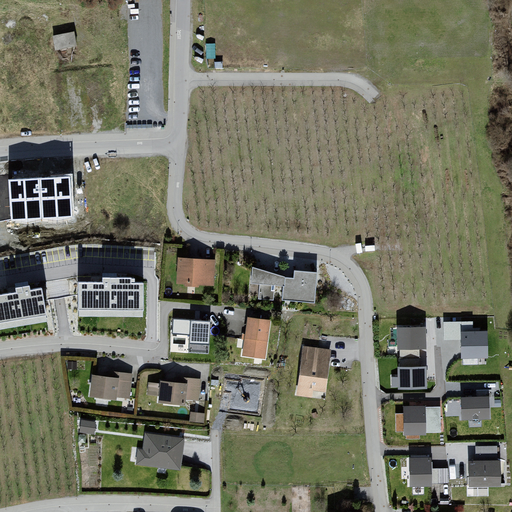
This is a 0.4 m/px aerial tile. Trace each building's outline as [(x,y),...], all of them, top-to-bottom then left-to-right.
[(71,30),(48,36),(52,54),(75,49),(71,30)] [(9,213),(72,209),(69,157),(33,159),(33,173),(7,174),(9,213)] [(213,261),(174,259),(173,284),(212,285),(213,261)] [(283,279),(252,268),(252,285),(261,286),(277,287),(283,288),(283,279)] [(319,274),(295,272),(294,279),(283,279),(283,288),(282,302),(316,305),(319,274)] [(99,280),(76,280),(76,313),(140,314),(141,281),(130,281),(130,275),(99,275),(99,280)] [(13,291),(0,293),(0,324),(47,317),(42,286),(27,288),(27,283),(12,285),(13,291)] [(261,286),(260,300),(275,301),(277,287),(261,286)] [(271,322),(247,319),(243,356),(266,359),(271,322)] [(423,345),(423,323),(394,324),(395,346),(423,345)] [(485,328),(460,328),(459,355),(485,355),(485,328)] [(213,345),(179,343),(178,354),(212,356),(213,345)] [(330,352),(304,348),(298,396),(313,398),(314,388),(325,390),(330,352)] [(425,384),(425,362),(396,362),(396,384),(425,384)] [(108,377),(89,374),(86,397),(114,401),(114,396),(129,398),(133,376),(109,372),(108,377)] [(175,383),(159,382),(157,403),(184,406),(184,400),(199,401),(201,380),(176,378),(175,383)] [(462,392),(456,393),(457,418),(490,417),(489,392),(484,392),(462,392)] [(424,402),(402,402),(402,430),(424,430),(424,402)] [(97,423),(82,420),(80,433),(88,434),(95,436),(97,423)] [(185,438),(146,434),(145,449),(137,449),(136,467),(182,471),(185,438)] [(493,442),(471,443),(472,457),(494,456),(493,442)] [(429,454),(407,455),(408,483),(429,482),(429,454)] [(472,457),(466,457),(466,482),(499,481),(499,456),(494,456),(472,457)] [(448,479),(447,465),(432,465),(433,479),(448,479)]
